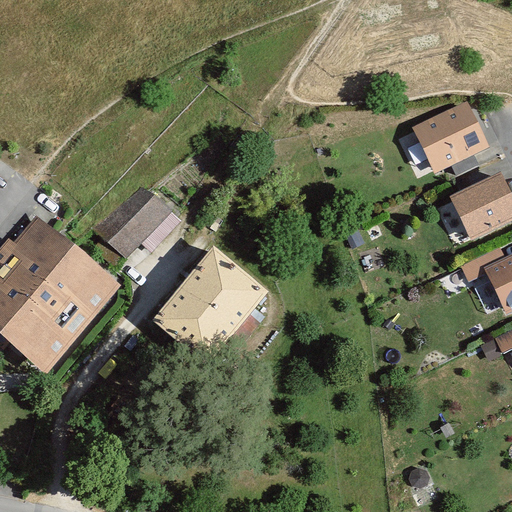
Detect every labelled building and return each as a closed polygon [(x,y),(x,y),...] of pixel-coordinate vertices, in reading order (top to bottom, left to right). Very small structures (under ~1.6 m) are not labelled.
[(487,152),(469,110),(411,135),(429,177),(487,152)] [(469,249),(511,227),(511,203),(499,178),(446,204),(469,249)] [(133,258),(177,213),(145,181),(101,227),(133,258)] [(116,288),(28,216),(0,250),(0,350),(38,382),(90,319),(116,288)] [(265,294),(207,249),(146,325),(203,371),(220,350),(265,294)] [(511,315),(511,258),(505,262),(501,252),(461,270),(468,286),(484,279),(503,320),(511,315)] [(511,334),(492,344),(500,362),(511,356),(511,334)]
